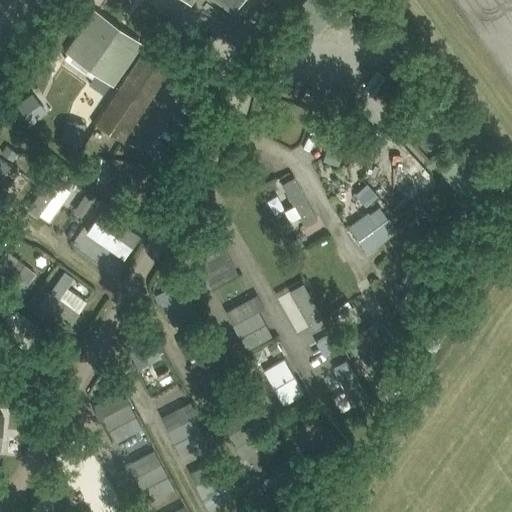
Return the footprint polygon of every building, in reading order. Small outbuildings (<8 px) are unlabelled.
[(216,0),(232,11),(240,0),(216,0)] [(303,0),(293,10),(315,34),(333,17),(325,9),(334,0),(303,0)] [(140,44),(96,13),(64,58),(93,79),(97,72),(113,83),(140,44)] [(124,142),(180,56),(152,37),(95,123),(124,142)] [(46,56),(38,68),(48,75),(56,63),(46,56)] [(412,85),(412,74),(402,74),(402,85),(412,85)] [(410,97),(420,110),(410,118),(419,130),(417,130),(431,148),(457,127),(426,86),(410,97)] [(47,111),(32,92),(17,104),(31,123),(47,111)] [(86,123),(66,119),(63,140),(82,144),(86,123)] [(333,133),(330,145),(366,154),(370,142),(371,143),(374,131),(327,119),(324,131),(333,133)] [(18,152),(7,144),(1,152),(13,160),(18,152)] [(338,164),(342,151),(327,147),(323,160),(338,164)] [(448,149),(434,158),(439,165),(452,156),(448,149)] [(471,210),(499,189),(468,149),(441,170),(471,210)] [(0,157),(0,197),(19,171),(0,157)] [(97,181),(105,183),(105,185),(144,192),(148,165),(101,157),(97,181)] [(50,173),(28,207),(49,221),(72,186),(50,173)] [(290,227),(314,218),(298,174),(273,183),(290,227)] [(511,183),(509,178),(498,184),(507,198),(511,195),(511,183)] [(368,181),(354,191),(365,204),(378,194),(368,181)] [(501,192),(490,201),(499,214),(510,205),(501,192)] [(398,228),(389,215),(387,217),(379,207),(352,227),(367,250),(398,228)] [(88,234),(98,240),(106,228),(133,247),(141,235),(104,210),(88,234)] [(267,221),(255,228),(259,234),(250,240),(264,264),(285,252),(267,221)] [(450,228),(437,238),(445,248),(457,239),(450,228)] [(299,236),(288,242),(292,250),(304,245),(299,236)] [(237,273),(226,242),(203,251),(214,281),(237,273)] [(0,275),(21,292),(29,282),(17,272),(25,262),(7,250),(0,258),(0,275)] [(412,287),(401,299),(411,308),(444,273),(421,255),(401,277),(412,287)] [(435,262),(445,271),(451,264),(440,255),(435,262)] [(158,293),(175,329),(198,318),(175,269),(161,276),(167,288),(158,293)] [(294,325),(319,314),(304,281),(279,292),(294,325)] [(67,301),(80,310),(90,297),(76,287),(67,301)] [(0,314),(11,299),(0,291),(0,314)] [(256,292),(220,314),(243,350),(272,331),(258,309),(265,305),(256,292)] [(13,305),(0,323),(0,329),(6,334),(22,346),(28,346),(38,340),(39,339),(46,329),(13,305)] [(379,317),(346,342),(357,356),(360,353),(366,361),(396,338),(379,317)] [(146,327),(124,339),(139,366),(161,353),(146,327)] [(46,329),(39,339),(45,343),(53,333),(47,328),(46,329)] [(322,347),(336,339),(332,332),(318,340),(322,347)] [(322,347),(326,354),(340,346),(336,339),(322,347)] [(268,346),(273,355),(281,351),(276,341),(268,346)] [(285,355),(263,367),(282,403),(304,391),(285,355)] [(168,368),(157,374),(162,383),(173,378),(168,368)] [(180,450),(205,437),(194,416),(199,413),(191,398),(161,413),(180,450)] [(114,438),(141,429),(131,400),(104,410),(114,438)] [(313,412),(290,435),(298,443),(292,448),(302,459),(330,429),(313,412)] [(218,456),(191,467),(208,508),(235,497),(218,456)] [(148,501),(175,487),(161,459),(134,473),(148,501)] [(307,463),(298,469),(305,479),(314,473),(307,463)] [(266,511),(294,491),(278,469),(248,490),(262,511),(266,511)] [(295,498),(301,508),(312,501),(306,491),(295,498)]
